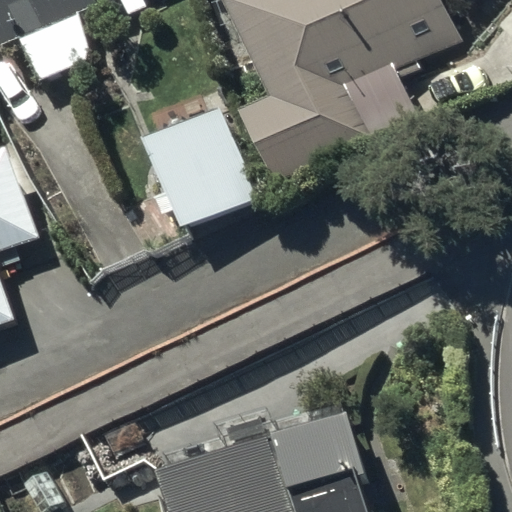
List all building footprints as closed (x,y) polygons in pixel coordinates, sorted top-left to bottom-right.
[(0,0),(0,52),(5,64),(29,53),(46,89),(104,63),(86,25),(125,7),(134,26),(153,17),(144,0),(0,0)] [(464,52),(440,0),(287,0),(238,22),(280,114),(250,127),(280,194),(377,150),(376,147),(423,126),(402,80),(464,52)] [(234,127),(156,162),(176,206),(163,212),(172,233),(182,229),(190,248),(271,211),(234,127)] [(0,167),(0,261),(43,247),(14,163),(0,167)] [(381,503),(355,430),(169,496),(175,511),(374,511),(372,506),(381,503)]
